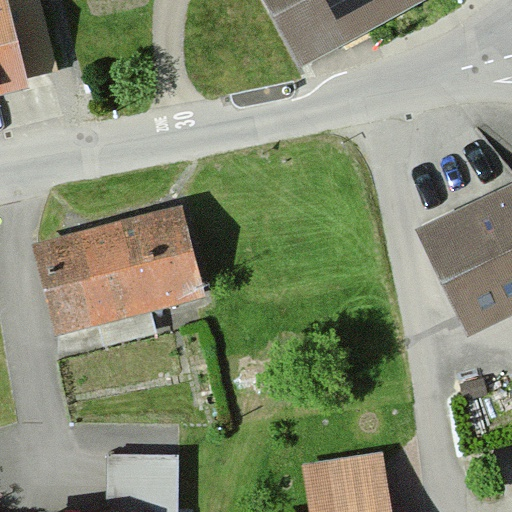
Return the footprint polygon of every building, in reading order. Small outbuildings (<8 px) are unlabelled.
[(0,0),(0,95),(35,86),(30,70),(59,61),(41,0),(0,0)] [(257,0),(299,74),(431,0),(257,0)] [(511,186),(432,226),(485,333),(511,320),(511,186)] [(184,203),(33,244),(59,334),(209,293),(184,203)] [(308,511),(404,511),(395,442),(304,454),(314,511),(308,511)] [(41,505),(41,511),(176,511),(180,445),(105,443),(103,504),(41,505)]
